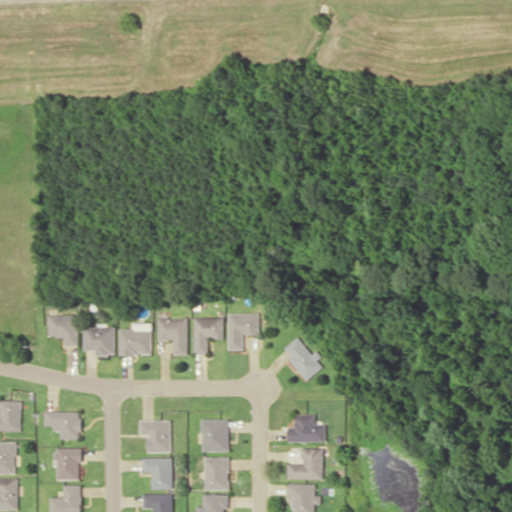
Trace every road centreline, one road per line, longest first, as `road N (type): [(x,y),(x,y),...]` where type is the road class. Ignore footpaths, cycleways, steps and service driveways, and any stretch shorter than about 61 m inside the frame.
road 1 (residential): [(263,384),(116,386),(0,365)]
road 2 (residential): [(263,511),(263,384)]
road 3 (residential): [(118,511),(116,386)]
